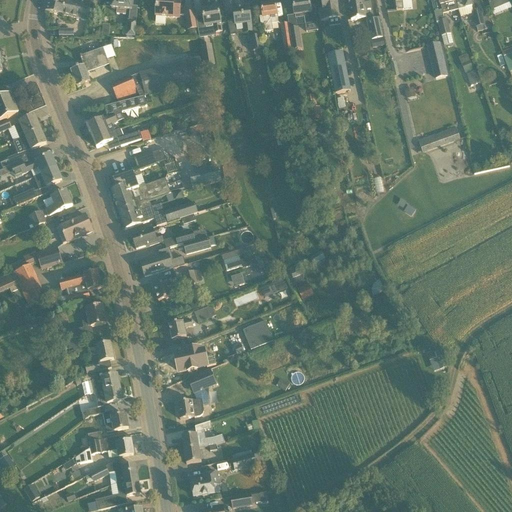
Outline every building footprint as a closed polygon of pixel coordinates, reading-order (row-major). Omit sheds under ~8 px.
[(91,7),(83,5),(72,3),(72,5),(67,3),(67,0),(47,0),(45,12),(55,15),(87,22),(91,7)] [(112,0),(111,10),(117,10),(116,15),(125,16),(126,11),(131,12),(132,0),(112,0)] [(179,18),(180,10),(180,0),(173,0),(173,2),(157,1),(156,11),(155,18),(157,18),(164,18),(173,19),(173,18),(179,18)] [(293,2),(295,16),(295,17),(295,20),(304,19),(305,27),(317,25),(314,7),(310,8),(309,0),(306,1),(305,2),(303,2),(303,1),(293,2)] [(339,17),(336,0),(321,0),(323,10),(319,11),(320,23),(329,21),(330,28),(340,26),(339,20),(339,17)] [(347,0),(349,4),(351,20),(358,19),(361,19),(368,18),(367,12),(370,11),(370,8),(368,0),(347,0)] [(412,2),(411,0),(394,0),(396,11),(404,11),(403,2),(412,2)] [(443,15),(460,11),(456,0),(438,0),(440,6),(441,6),(443,15)] [(456,0),(460,11),(472,8),(470,0),(456,0)] [(487,0),(491,10),(500,6),(507,0),(487,0)] [(277,17),(276,5),(261,7),(263,18),(260,18),(261,27),(264,26),(265,33),(273,32),(272,25),(278,24),(277,17)] [(221,25),(220,19),(218,6),(212,7),(212,10),(202,12),(205,27),(213,26),(214,34),(222,33),(220,25),(221,25)] [(251,25),(249,9),(233,11),(235,27),(243,26),(244,34),(248,34),(252,53),(254,52),(255,58),(265,56),(259,29),(251,30),(250,25),(251,25)] [(482,19),(480,13),(473,15),(476,28),(478,33),(492,29),(487,18),(482,19)] [(198,38),(196,30),(193,14),(185,15),(188,32),(189,32),(191,39),(198,38)] [(385,47),(378,20),(366,23),(371,42),(372,42),(373,50),(385,47)] [(128,22),(126,37),(135,37),(136,23),(128,22)] [(439,23),(442,36),(449,35),(446,22),(439,23)] [(281,26),(284,47),(286,46),(291,46),(289,30),(289,25),(281,26)] [(291,46),(292,52),(301,51),(298,28),(297,29),(289,30),(291,46)] [(427,47),(435,81),(449,77),(440,44),(427,47)] [(213,67),(214,66),(210,46),(202,48),(206,68),(205,68),(207,77),(215,75),(213,67)] [(103,49),(80,58),(84,67),(71,72),(77,89),(90,84),(87,74),(109,66),(103,49)] [(511,54),(511,49),(501,53),(503,58),(511,54)] [(348,78),(343,53),(328,57),(335,94),(345,92),(344,88),(349,87),(347,78),(348,78)] [(511,54),(503,58),(509,73),(511,71),(511,54)] [(120,83),(111,87),(118,103),(127,99),(138,94),(140,98),(145,96),(205,81),(200,60),(140,75),(120,83)] [(390,65),(393,78),(394,78),(394,79),(397,78),(397,76),(399,76),(396,63),(390,65)] [(462,67),(465,75),(474,72),(470,63),(462,67)] [(467,75),(471,87),(480,84),(476,72),(467,75)] [(405,91),(407,100),(416,98),(414,89),(405,91)] [(0,123),(18,116),(10,96),(0,100),(0,123)] [(315,96),(307,97),(309,109),(317,108),(315,96)] [(89,133),(92,139),(114,130),(112,126),(117,124),(117,123),(124,121),(122,114),(147,107),(144,98),(138,99),(119,105),(107,108),(109,117),(103,120),(103,119),(86,126),(89,133)] [(268,119),(272,133),(275,132),(281,131),(278,116),(268,119)] [(20,140),(40,131),(35,118),(20,124),(20,125),(14,127),(17,133),(20,140)] [(0,134),(10,130),(7,122),(0,125),(0,134)] [(422,153),(460,140),(456,128),(418,142),(422,153)] [(115,132),(114,130),(92,139),(96,149),(118,140),(121,148),(142,141),(140,132),(123,138),(120,130),(115,132)] [(46,145),(40,131),(20,140),(22,147),(25,154),(31,151),(31,152),(46,145)] [(285,145),(281,131),(275,132),(279,147),(285,145)] [(135,160),(138,169),(139,172),(156,166),(152,154),(135,160)] [(22,162),(19,155),(8,160),(8,161),(10,167),(22,162)] [(34,179),(56,169),(51,156),(28,166),(29,167),(25,168),(22,162),(10,167),(16,179),(31,173),(34,179)] [(202,172),(186,175),(189,191),(218,184),(225,183),(221,167),(221,163),(214,164),(212,158),(200,160),(202,172)] [(8,161),(1,164),(3,170),(10,167),(8,161)] [(62,182),(56,169),(34,179),(37,186),(39,191),(62,182)] [(141,176),(139,172),(138,169),(109,179),(113,191),(111,192),(116,206),(168,188),(166,180),(145,188),(141,176)] [(222,184),(214,188),(217,194),(225,191),(222,184)] [(171,195),(168,188),(116,206),(121,219),(151,209),(149,203),(171,195)] [(35,192),(34,191),(13,199),(17,207),(26,204),(38,199),(35,192)] [(52,199),(43,203),(49,216),(72,207),(72,206),(72,207),(67,193),(63,194),(61,195),(52,199)] [(194,216),(198,215),(206,212),(203,202),(195,205),(194,204),(164,213),(168,224),(182,220),(194,216)] [(411,217),(414,211),(406,208),(404,213),(411,217)] [(155,220),(151,209),(121,219),(125,231),(145,224),(155,220)] [(46,223),(41,213),(29,218),(33,229),(46,223)] [(67,244),(83,237),(92,233),(85,216),(60,228),(67,244)] [(182,220),(184,226),(196,222),(194,216),(182,220)] [(133,244),(134,245),(136,251),(149,246),(150,247),(163,242),(161,235),(155,237),(153,231),(132,238),(132,240),(132,241),(133,244)] [(178,247),(183,245),(201,241),(199,233),(193,234),(192,232),(175,237),(178,247)] [(201,241),(183,245),(186,257),(212,250),(209,239),(201,241)] [(57,248),(36,254),(35,253),(24,258),(27,267),(39,262),(41,271),(62,265),(57,248)] [(170,256),(150,262),(141,265),(145,278),(165,272),(180,267),(178,260),(171,262),(170,256)] [(239,257),(223,262),(227,272),(242,267),(239,257)] [(293,279),(302,275),(298,267),(289,271),(293,279)] [(0,294),(10,290),(15,303),(25,299),(29,309),(44,302),(28,268),(0,280),(0,294)] [(196,284),(202,282),(200,274),(194,276),(193,272),(184,275),(187,287),(196,284)] [(97,273),(59,283),(61,292),(67,291),(69,297),(63,299),(65,306),(90,300),(88,293),(102,289),(97,273)] [(170,290),(179,288),(184,286),(181,275),(159,281),(160,286),(154,288),(158,302),(172,298),(170,290)] [(241,275),(229,278),(231,288),(243,286),(241,275)] [(284,281),(261,290),(265,299),(287,290),(284,281)] [(309,286),(298,290),(302,301),(313,296),(309,286)] [(197,302),(190,305),(192,311),(199,308),(197,302)] [(90,328),(96,327),(106,325),(102,307),(87,311),(90,328)] [(208,310),(194,315),(198,325),(212,320),(211,316),(208,310)] [(268,319),(246,328),(254,348),(276,338),(268,319)] [(172,342),(182,340),(186,339),(184,329),(193,327),(192,321),(169,326),(172,342)] [(216,322),(200,327),(203,338),(219,333),(216,322)] [(67,341),(82,338),(81,330),(65,334),(67,341)] [(88,348),(83,349),(85,360),(90,359),(90,357),(98,355),(100,364),(104,363),(114,361),(110,345),(101,347),(88,350),(88,348)] [(240,345),(234,348),(237,356),(244,354),(240,345)] [(192,355),(176,359),(179,373),(188,371),(188,373),(197,371),(196,369),(207,367),(207,368),(216,366),(214,358),(205,360),(203,353),(202,353),(201,351),(191,353),(192,355)] [(251,365),(256,377),(283,366),(278,354),(251,365)] [(431,362),(435,372),(440,370),(441,372),(448,368),(443,357),(431,362)] [(98,364),(85,367),(87,375),(100,372),(98,364)] [(194,394),(216,385),(210,372),(188,381),(194,394)] [(96,375),(81,379),(81,380),(82,385),(92,382),(97,380),(96,375)] [(117,377),(101,380),(102,385),(93,387),(95,395),(120,389),(117,377)] [(89,418),(103,415),(105,414),(103,406),(107,405),(122,402),(120,389),(95,395),(98,409),(88,412),(82,412),(84,422),(89,418)] [(203,413),(201,401),(178,404),(180,421),(200,418),(202,416),(203,413)] [(105,415),(105,414),(103,415),(105,427),(107,434),(128,430),(125,416),(112,419),(111,413),(105,415)] [(88,440),(82,441),(84,453),(90,449),(89,444),(102,441),(101,434),(88,436),(88,440)] [(84,454),(76,459),(77,465),(92,463),(91,457),(103,455),(103,454),(106,454),(118,452),(119,459),(124,458),(133,456),(131,442),(130,436),(129,436),(129,437),(118,439),(102,441),(89,444),(90,449),(84,453),(84,454)] [(184,452),(199,449),(196,436),(182,438),(182,439),(183,438),(185,452),(184,452)] [(214,440),(206,441),(207,448),(216,447),(225,443),(222,437),(214,440)] [(184,452),(185,452),(187,465),(186,465),(186,466),(201,463),(199,449),(184,452)] [(254,457),(233,462),(235,473),(256,467),(254,457)] [(73,461),(64,467),(66,471),(76,466),(73,461)] [(11,464),(4,469),(9,475),(16,470),(11,464)] [(124,483),(124,484),(137,482),(135,467),(114,471),(116,485),(124,483)] [(89,484),(94,483),(108,475),(105,468),(85,478),(89,484)] [(194,498),(204,497),(214,495),(213,487),(219,486),(217,474),(203,476),(204,480),(199,481),(199,483),(191,484),(194,498)] [(140,496),(137,482),(124,484),(125,490),(117,491),(119,499),(140,496)] [(251,496),(231,500),(233,509),(252,506),(261,504),(261,505),(268,504),(266,494),(260,495),(260,496),(251,497),(251,496)] [(114,497),(96,502),(96,504),(88,506),(89,511),(100,511),(117,508),(114,497)]
